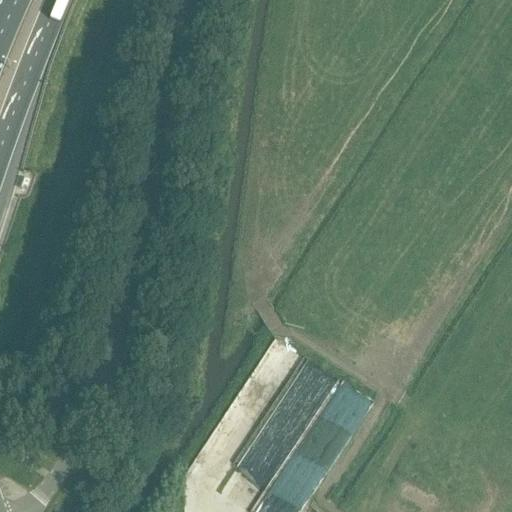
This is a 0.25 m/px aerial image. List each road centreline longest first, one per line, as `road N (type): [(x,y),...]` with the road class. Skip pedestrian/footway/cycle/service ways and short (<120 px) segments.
road 1 (unclassified): [(25,511),(86,423),(115,349),(190,0)]
road 2 (primary): [(0,149),(58,0)]
